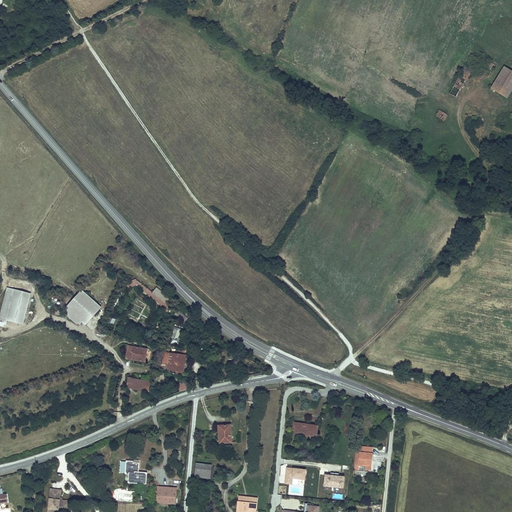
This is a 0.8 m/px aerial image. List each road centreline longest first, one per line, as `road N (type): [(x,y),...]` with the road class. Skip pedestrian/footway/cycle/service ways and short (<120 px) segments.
road 1 (tertiary): [(266,380),(180,399),(0,470)]
road 2 (secondary): [(0,80),(174,281)]
road 3 (secondary): [(432,418),(294,361)]
road 4 (secondary): [(294,361),(238,332),(174,281)]
road 5 (secondary): [(297,371),(432,418)]
road 6 (secondary): [(174,281),(224,330),(283,365)]
